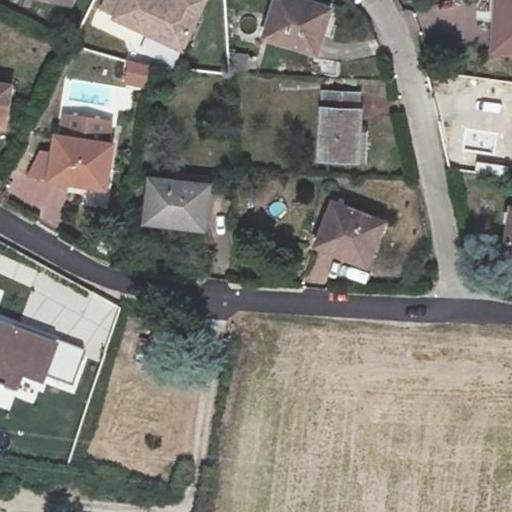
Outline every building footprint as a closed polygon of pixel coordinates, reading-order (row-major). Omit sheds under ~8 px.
[(176,4),(168,0),(105,0),(101,11),(115,18),(114,19),(181,50),(196,19),(174,9),(176,4)] [(276,0),(264,37),(317,53),(330,11),(299,2),(299,0),(276,0)] [(500,50),(511,51),(511,0),(497,0),(497,12),(492,11),(491,22),(501,23),(500,50)] [(198,14),(176,4),(174,9),(196,19),(198,14)] [(148,87),(151,63),(126,60),(123,84),(148,87)] [(11,86),(0,84),(0,119),(5,120),(11,86)] [(320,159),(358,161),(359,132),(360,111),(360,95),(324,93),(320,159)] [(359,132),(358,161),(358,162),(366,162),(367,132),(359,132)] [(113,143),(57,134),(50,179),(68,182),(67,184),(93,188),(94,182),(107,183),(113,143)] [(208,186),(151,179),(147,222),(203,228),(208,186)] [(94,182),(93,188),(106,190),(107,183),(94,182)] [(384,222),(334,202),(317,242),(348,255),(346,258),(366,265),(384,222)] [(54,346),(0,326),(0,384),(12,389),(16,377),(40,386),(54,346)]
